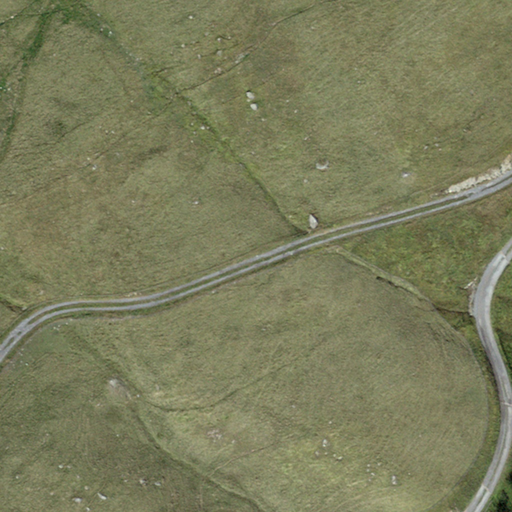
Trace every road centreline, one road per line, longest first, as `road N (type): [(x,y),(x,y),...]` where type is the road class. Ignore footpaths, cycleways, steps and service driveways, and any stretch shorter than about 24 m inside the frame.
road 1 (track): [(511,174),(168,295),(45,313),(0,351)]
road 2 (track): [(471,511),(505,431),(505,387),(482,315),(491,276),(511,246)]
